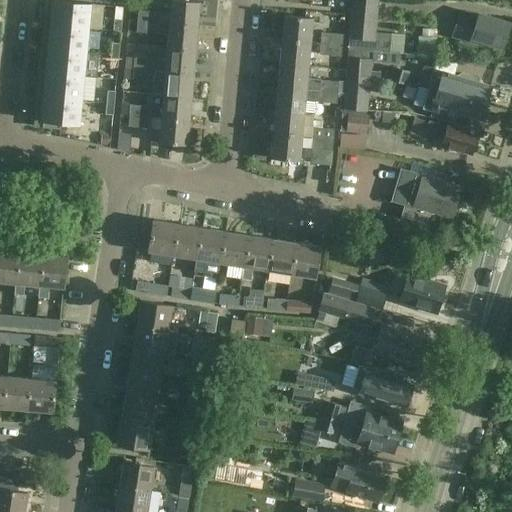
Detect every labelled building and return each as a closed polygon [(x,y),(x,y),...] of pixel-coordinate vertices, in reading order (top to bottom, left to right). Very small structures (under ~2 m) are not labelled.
[(91,4),(54,0),(52,25),(88,29),(91,4)] [(170,0),(169,23),(197,25),(199,1),(182,0),(170,0)] [(343,10),(343,0),(324,0),(324,9),(343,10)] [(351,0),(348,49),(390,52),(391,34),(376,32),(378,0),(351,0)] [(160,11),(138,9),(137,20),(159,22),(160,11)] [(477,16),(460,11),(452,38),(482,47),(483,41),(502,47),(509,23),(478,14),(477,16)] [(284,15),(282,39),(310,42),(312,18),(284,15)] [(122,20),(114,19),(113,31),(121,32),(122,20)] [(136,31),(158,33),(158,23),(159,22),(137,20),(136,31)] [(195,49),(197,25),(169,23),(169,24),(158,23),(158,33),(168,34),(167,47),(195,49)] [(49,49),(86,53),(88,29),(52,25),(49,49)] [(321,32),(320,42),(342,44),(343,33),(321,32)] [(282,39),(280,63),(308,65),(310,42),(282,39)] [(115,53),(123,54),(124,42),(116,41),(115,53)] [(319,53),(341,55),(342,44),(320,42),(319,53)] [(193,73),(195,49),(167,47),(166,60),(155,60),(154,70),(193,73)] [(47,73),(84,77),(86,53),(49,49),(47,73)] [(123,54),(115,53),(114,65),(122,66),(123,54)] [(155,58),(133,56),(132,68),(154,70),(155,60),(155,58)] [(347,58),(345,79),(369,79),(371,59),(347,58)] [(306,89),(316,90),(337,92),(338,81),(320,79),(307,78),(308,65),(280,63),(278,87),(306,89)] [(434,69),(423,66),(418,84),(428,87),(485,102),(490,85),(475,81),(476,77),(461,73),(457,75),(434,69)] [(409,72),(393,67),(390,79),(405,84),(409,72)] [(154,80),(154,70),(132,68),(132,78),(145,79),(154,80)] [(193,73),(154,70),(154,80),(145,79),(145,80),(164,82),(163,95),(191,97),(193,73)] [(47,73),(45,97),(81,100),(84,77),(47,73)] [(345,79),(343,109),(367,110),(369,79),(345,79)] [(306,89),(278,87),(276,111),(304,113),(305,101),(315,101),(316,90),(306,89)] [(485,102),(428,87),(422,109),(431,111),(433,105),(480,119),(485,102)] [(315,101),(336,103),(337,92),(316,90),(315,101)] [(115,91),(108,91),(106,102),(114,103),(116,91),(115,91)] [(153,107),(152,107),(151,118),(189,121),(191,97),(163,95),(154,94),(153,107)] [(81,100),(45,97),(42,127),(60,129),(60,123),(79,125),(81,100)] [(114,103),(106,102),(105,114),(113,115),(114,103)] [(151,118),(152,107),(152,105),(130,104),(129,115),(129,116),(151,118)] [(276,111),(273,134),(302,137),(304,113),(276,111)] [(358,114),(342,112),(340,130),(367,133),(369,116),(357,115),(358,114)] [(150,128),(151,118),(129,116),(128,126),(150,128)] [(187,145),(189,121),(151,118),(150,128),(150,129),(159,130),(158,142),(187,145)] [(435,141),(436,136),(443,138),(441,145),(470,154),(477,130),(439,119),(438,124),(427,120),(422,138),(435,141)] [(334,129),(312,127),(311,138),(333,140),(334,129)] [(271,158),(300,161),(302,137),(273,134),(271,158)] [(310,148),(332,150),(333,140),(311,138),(310,148)] [(421,176),(400,169),(391,201),(404,204),(401,215),(429,223),(432,212),(450,218),(459,186),(442,181),(444,175),(435,172),(434,173),(435,173),(433,179),(421,175),(421,176)] [(153,220),(148,251),(172,255),(177,224),(153,220)] [(200,228),(177,224),(172,255),(196,259),(200,228)] [(220,263),(224,231),(200,228),(196,259),(194,272),(203,273),(205,260),(220,263)] [(220,263),(243,267),(248,235),(224,231),(220,263)] [(250,280),(252,268),(267,270),(272,239),(248,235),(243,267),(242,279),(250,280)] [(296,243),(272,239),(267,270),(291,274),(296,243)] [(320,246),(296,243),(291,274),(315,278),(320,246)] [(0,282),(15,284),(18,252),(0,250),(0,282)] [(24,285),(39,286),(42,255),(18,252),(15,284),(14,295),(23,296),(24,285)] [(64,288),(67,257),(42,255),(39,286),(38,298),(47,299),(49,287),(64,288)] [(435,313),(444,284),(408,273),(399,301),(435,313)] [(360,286),(332,277),(327,293),(356,302),(356,300),(382,308),(386,293),(361,285),(360,286)] [(148,283),(147,293),(166,296),(168,286),(148,283)] [(192,290),(172,287),(170,297),(190,300),(192,290)] [(196,291),(195,300),(214,303),(215,294),(196,291)] [(323,292),(318,309),(368,324),(373,307),(323,292)] [(218,304),(238,306),(238,296),(219,294),(218,304)] [(261,308),(262,298),(243,297),(242,306),(261,308)] [(285,310),(286,300),(267,299),(266,309),(285,310)] [(171,306),(139,301),(135,326),(167,330),(171,306)] [(291,301),(290,311),(310,313),(311,303),(291,301)] [(207,312),(204,331),(214,333),(217,314),(207,312)] [(320,326),(337,331),(341,318),(324,312),(320,326)] [(0,315),(0,325),(11,326),(12,317),(0,315)] [(17,317),(16,327),(35,329),(36,319),(17,317)] [(250,318),(250,340),(268,341),(269,319),(250,318)] [(39,329),(59,331),(60,321),(40,319),(39,329)] [(241,344),(244,321),(231,319),(228,342),(241,344)] [(382,324),(373,352),(417,365),(426,337),(382,324)] [(135,326),(132,348),(163,353),(174,354),(178,332),(167,330),(135,326)] [(29,345),(30,336),(10,334),(10,344),(29,345)] [(210,356),(213,337),(204,335),(201,355),(210,356)] [(60,338),(34,336),(33,346),(53,347),(59,348),(60,338)] [(159,377),(163,353),(132,348),(128,372),(159,377)] [(200,359),(197,378),(206,380),(209,361),(200,359)] [(401,381),(402,375),(404,375),(404,374),(358,364),(358,366),(359,366),(352,390),(360,392),(359,392),(406,406),(412,384),(401,381)] [(124,395),(156,400),(159,377),(128,372),(124,395)] [(316,387),(318,377),(298,373),(296,383),(316,387)] [(4,408),(28,410),(31,378),(7,376),(4,408)] [(52,413),(55,381),(31,378),(28,410),(52,413)] [(206,384),(196,383),(193,402),(203,403),(206,384)] [(152,424),(156,400),(124,395),(120,418),(152,424)] [(292,396),(292,407),(312,408),(312,396),(292,396)] [(401,420),(367,410),(369,405),(351,400),(344,421),(351,423),(396,435),(401,420)] [(329,401),(324,415),(336,418),(340,405),(329,401)] [(192,406),(189,425),(199,427),(202,408),(192,406)] [(332,432),(336,418),(324,415),(321,428),(332,432)] [(116,444),(148,449),(152,424),(120,418),(116,444)] [(358,448),(359,442),(391,452),(396,435),(351,423),(344,421),(344,422),(338,443),(358,448)] [(158,425),(153,435),(169,443),(174,433),(158,425)] [(189,430),(186,449),(195,451),(198,432),(189,430)] [(154,466),(122,461),(118,487),(150,491),(154,466)] [(376,501),(384,476),(366,470),(367,468),(355,463),(354,464),(345,461),(337,487),(346,490),(346,491),(376,501)] [(16,491),(19,467),(8,465),(4,489),(16,491)] [(182,471),(179,490),(189,491),(192,472),(182,471)] [(325,484),(295,479),(292,497),(322,502),(325,484)] [(114,511),(124,511),(146,511),(150,491),(118,487),(114,511)] [(24,511),(27,493),(16,491),(4,489),(0,488),(0,511),(24,511)] [(178,494),(175,511),(185,511),(188,496),(178,494)]
